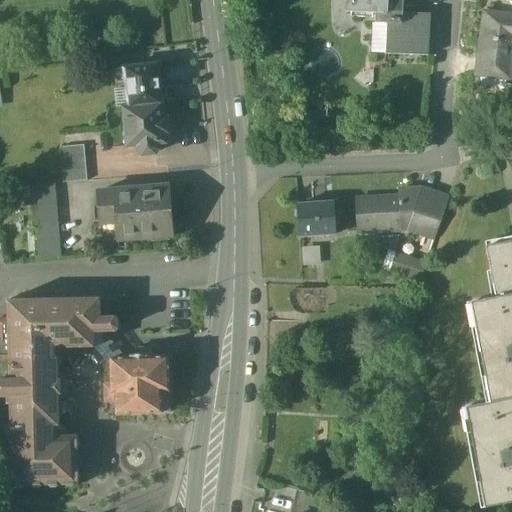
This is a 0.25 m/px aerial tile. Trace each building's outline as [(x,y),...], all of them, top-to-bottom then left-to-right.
[(404,0),(347,0),(347,13),(377,14),(377,23),(388,24),(387,54),(429,56),(431,13),(406,13),(404,13),(404,0)] [(416,4),(407,4),(406,13),(415,13),(416,4)] [(511,17),(485,13),(477,75),(511,80),(511,75),(511,17)] [(158,65),(116,70),(118,90),(128,88),(130,107),(163,104),(163,101),(168,100),(166,87),(161,87),(158,65)] [(130,107),(124,108),(128,146),(140,145),(141,152),(144,155),(156,153),(159,150),(158,143),(167,142),(163,104),(130,107)] [(85,145),(61,147),(62,159),(86,157),(85,145)] [(86,157),(62,159),(63,171),(87,169),(86,157)] [(87,169),(63,171),(65,183),(88,181),(87,169)] [(56,184),(31,186),(38,259),(63,257),(56,184)] [(171,186),(98,192),(101,224),(118,222),(119,240),(175,236),(171,186)] [(422,188),(399,190),(400,197),(401,197),(402,215),(414,214),(422,189),(422,188)] [(450,198),(422,189),(414,214),(411,221),(439,230),(450,198)] [(400,197),(357,199),(358,233),(403,230),(402,215),(401,197),(400,197)] [(335,202),(298,205),(300,237),(337,235),(335,202)] [(511,242),(488,247),(498,298),(511,294),(511,242)] [(421,280),(426,260),(397,252),(391,272),(421,280)] [(511,294),(498,298),(473,302),(492,402),(511,398),(511,294)] [(102,298),(10,300),(11,337),(11,361),(11,372),(8,372),(9,379),(0,379),(0,396),(9,397),(9,404),(12,404),(12,425),(9,425),(6,428),(7,437),(9,440),(13,440),(13,486),(79,484),(78,436),(61,436),(59,348),(96,347),(96,332),(118,332),(120,329),(120,320),(117,317),(102,317),(102,298)] [(0,361),(11,361),(11,337),(4,337),(1,335),(0,334),(0,361)] [(151,355),(131,356),(131,358),(112,358),(113,385),(105,385),(106,402),(117,402),(118,414),(171,413),(170,357),(151,357),(151,355)] [(511,398),(492,402),(468,407),(487,507),(511,502),(511,398)] [(315,511),(320,497),(298,490),(292,511),(315,511)] [(327,511),(331,500),(320,497),(315,511),(327,511)]
